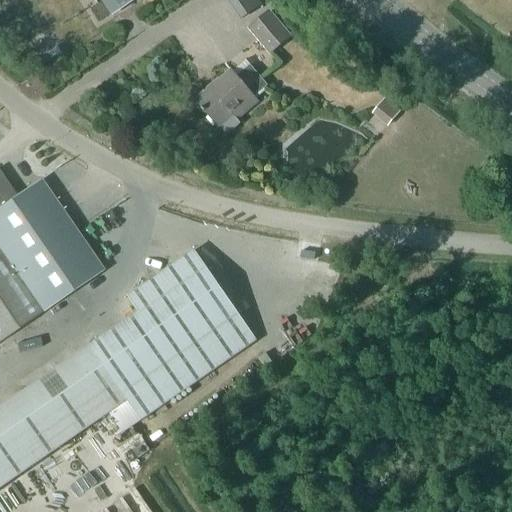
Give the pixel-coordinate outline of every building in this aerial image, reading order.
[(226,0),(240,21),(261,7),(256,0),(226,0)] [(158,1),(152,5),(160,17),(166,13),(158,1)] [(247,30),(270,57),(292,38),(269,11),(247,30)] [(196,100),(217,125),(218,125),(225,133),(238,122),(235,119),(256,101),(252,96),(265,86),(248,66),(235,77),(231,71),(218,81),(216,79),(206,87),(208,89),(196,100)] [(389,125),(401,111),(385,97),(372,112),(389,125)] [(15,198),(12,193),(0,175),(0,341),(100,272),(38,182),(15,198)] [(0,414),(0,487),(108,414),(125,401),(139,421),(255,341),(225,298),(226,298),(193,251),(126,297),(140,317),(0,414)] [(125,401),(108,414),(121,433),(139,421),(125,401)]
